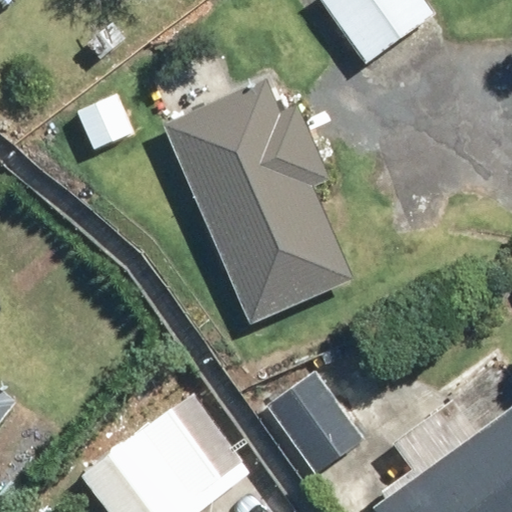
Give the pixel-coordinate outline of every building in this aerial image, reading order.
[(418,0),(333,0),(330,2),(364,57),(429,16),(418,0)] [(257,92),(171,132),(254,305),(339,265),(257,92)] [(355,445),(310,384),(282,404),(327,465),(355,445)] [(192,401),(86,480),(110,511),(195,511),(247,474),(192,401)] [(381,511),(511,511),(511,434),(501,416),(372,496),(381,511)]
